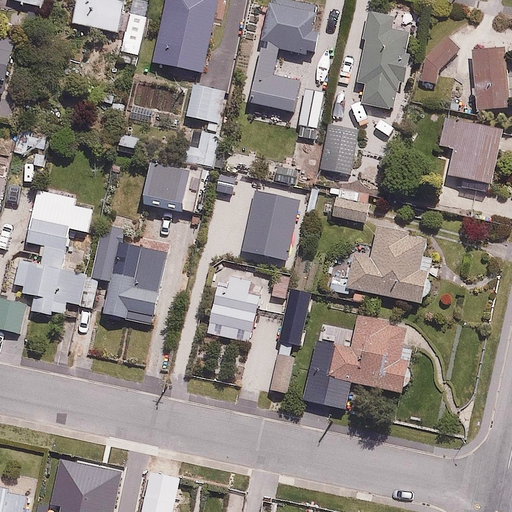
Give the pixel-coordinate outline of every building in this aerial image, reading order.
[(119,30),(123,0),(76,0),(72,23),(119,30)] [(204,73),(218,0),(166,0),(154,63),(204,73)] [(268,4),(258,59),(304,67),(307,50),(314,52),(321,14),(268,4)] [(137,63),(145,11),(128,9),(120,61),(137,63)] [(394,109),(410,28),(390,24),(392,15),(370,10),(357,77),(368,79),(363,103),(394,109)] [(442,64),(455,53),(446,35),(436,40),(428,47),(422,57),(419,67),(419,78),(436,80),(442,64)] [(0,38),(0,93),(7,94),(16,41),(0,38)] [(509,107),(503,45),(475,47),(480,110),(509,107)] [(218,122),(224,88),(192,83),(187,117),(218,122)] [(326,92),(304,88),(299,128),(320,131),(326,92)] [(455,147),(450,176),(463,179),(461,188),(491,194),(503,128),(442,116),(437,144),(455,147)] [(347,171),(356,127),(331,122),(322,166),(347,171)] [(215,169),(220,133),(187,128),(183,165),(215,169)] [(87,233),(91,207),(75,204),(76,195),(34,188),(25,241),(41,244),(39,255),(11,250),(6,280),(24,283),(22,292),(34,294),(32,309),(64,314),(67,300),(83,302),(89,269),(65,265),(71,230),(87,233)] [(372,203),(329,195),(325,218),(367,226),(372,203)] [(345,286),(424,300),(431,260),(422,259),(426,234),(375,224),(370,249),(353,246),(345,286)] [(139,268),(143,245),(119,240),(104,311),(154,321),(164,273),(139,268)] [(249,293),(252,278),(229,274),(226,288),(214,285),(204,331),(251,341),(261,295),(249,293)] [(24,304),(0,300),(0,328),(19,332),(24,304)] [(402,393),(414,332),(353,320),(349,343),(335,340),(327,378),(402,393)] [(288,393),(296,354),(277,350),(268,389),(288,393)] [(0,511),(29,511),(33,490),(11,486),(12,478),(0,475),(0,511)] [(85,511),(90,494),(54,485),(47,511),(85,511)] [(164,511),(168,490),(144,486),(139,511),(164,511)]
